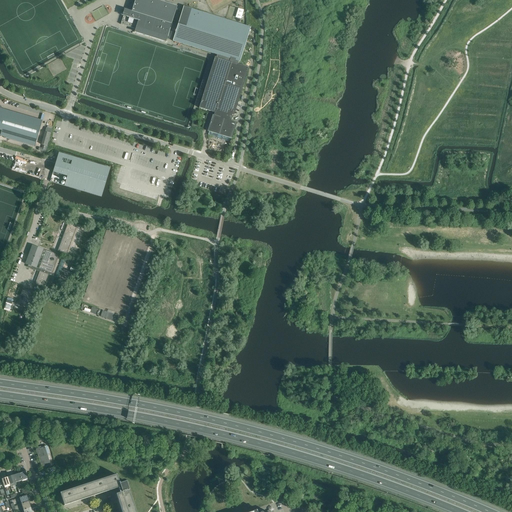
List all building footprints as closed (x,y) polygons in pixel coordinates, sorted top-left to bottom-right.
[(134,0),(131,11),(124,9),(122,14),(121,13),(121,15),(123,16),(120,24),(135,29),(135,31),(133,30),(132,33),(167,44),(168,41),(167,41),(177,6),(160,1),(160,0),(134,0)] [(209,132),(208,135),(218,138),(229,141),(230,138),(232,139),(237,122),(231,121),(231,118),(233,118),(249,67),(238,64),(239,61),(240,62),(250,27),(183,6),(173,41),(217,55),(216,57),(215,57),(199,108),(211,111),(214,113),(214,115),(212,115),(207,131),(209,132)] [(0,106),(0,135),(35,146),(42,121),(1,109),(1,108),(1,107),(0,106)] [(41,144),(43,145),(42,151),(45,152),(46,149),(47,146),(51,133),(45,132),(41,144)] [(53,172),(50,182),(84,192),(101,197),(104,188),(110,168),(60,153),(59,153),(58,154),(54,167),(53,172)] [(15,167),(36,174),(39,165),(19,158),(15,167)] [(135,171),(131,182),(157,190),(160,179),(135,171)] [(69,223),(59,251),(65,254),(76,225),(69,223)] [(41,254),(43,249),(37,247),(32,245),(26,264),(29,265),(36,268),(41,254)] [(44,255),(41,254),(36,268),(29,265),(28,267),(41,271),(36,284),(43,287),(47,274),(50,275),(51,273),(58,254),(46,250),(44,255)] [(80,268),(71,265),(70,270),(78,273),(80,268)] [(29,292),(21,288),(18,296),(16,303),(18,304),(27,308),(32,296),(31,296),(33,293),(29,292)] [(102,310),(100,316),(112,320),(114,314),(102,310)] [(36,449),(42,468),(51,465),(44,446),(36,449)] [(25,471),(19,473),(22,480),(28,478),(25,471)] [(19,473),(13,475),(16,482),(22,480),(19,473)] [(64,505),(118,488),(119,493),(116,494),(121,511),(135,511),(128,490),(129,490),(126,481),(119,483),(116,474),(60,493),(64,505)] [(13,475),(7,477),(10,484),(16,482),(13,475)] [(10,484),(7,477),(2,479),(4,486),(10,484)] [(19,497),(21,504),(29,501),(27,495),(19,497)] [(21,504),(23,510),(31,507),(29,501),(21,504)]
